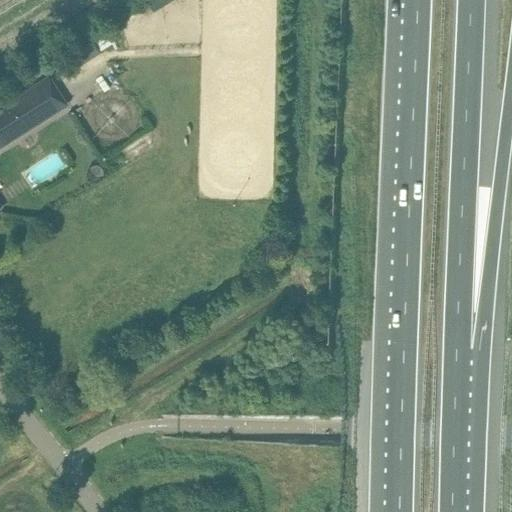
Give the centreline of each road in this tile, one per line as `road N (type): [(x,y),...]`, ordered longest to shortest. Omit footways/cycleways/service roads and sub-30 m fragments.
road 1 (motorway): [(417,0),(400,511)]
road 2 (motorway): [(456,353),(470,0)]
road 3 (motorway): [(456,353),(498,188),(511,87)]
road 4 (unclassified): [(98,511),(0,387)]
road 5 (motorway): [(454,511),(456,353)]
